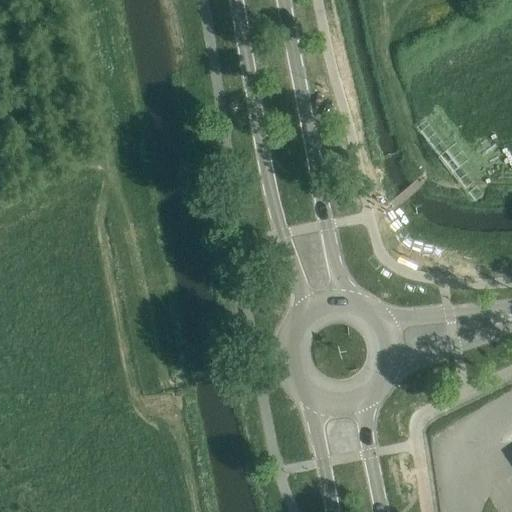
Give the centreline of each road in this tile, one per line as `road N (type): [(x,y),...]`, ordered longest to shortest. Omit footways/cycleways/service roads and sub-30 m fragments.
road 1 (tertiary): [(236,0),(302,311)]
road 2 (tertiary): [(353,301),(339,278),(284,0)]
road 3 (tertiary): [(511,308),(383,325)]
road 4 (tertiary): [(383,511),(367,419),(376,387)]
road 5 (tertiary): [(390,357),(511,323)]
